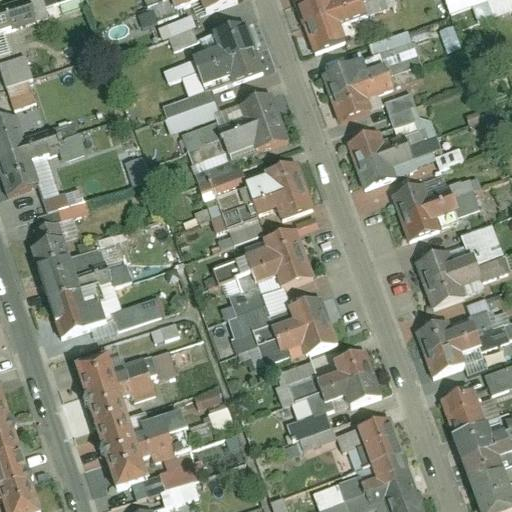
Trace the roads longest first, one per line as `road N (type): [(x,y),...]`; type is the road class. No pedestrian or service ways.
road 1 (residential): [(452,511),(268,0)]
road 2 (residential): [(83,511),(0,262)]
